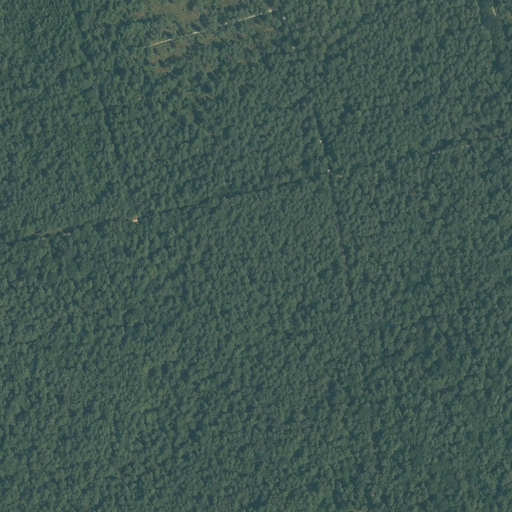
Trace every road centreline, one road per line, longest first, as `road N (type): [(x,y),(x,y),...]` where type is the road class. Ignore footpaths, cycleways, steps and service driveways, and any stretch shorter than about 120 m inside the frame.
road 1 (track): [(321,511),(231,393),(203,369),(200,341),(137,223),(89,67)]
road 2 (track): [(0,249),(331,177)]
road 3 (track): [(0,99),(88,62),(282,9)]
road 4 (track): [(511,134),(331,177)]
road 5 (track): [(282,9),(331,177)]
